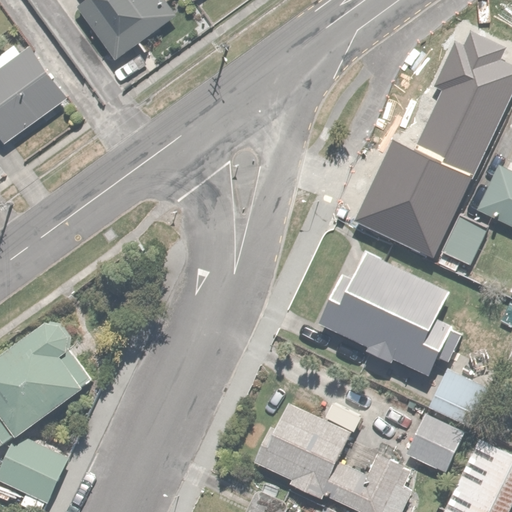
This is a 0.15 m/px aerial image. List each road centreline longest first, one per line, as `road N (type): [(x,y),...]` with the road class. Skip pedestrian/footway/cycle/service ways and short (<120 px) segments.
road 1 (residential): [(216,115),(244,154),(248,175),(240,244),(119,511)]
road 2 (tertiary): [(216,115),(0,263)]
road 3 (tertiary): [(370,0),(216,115)]
